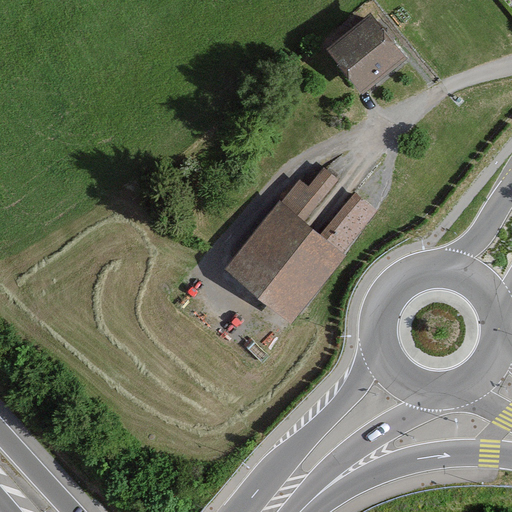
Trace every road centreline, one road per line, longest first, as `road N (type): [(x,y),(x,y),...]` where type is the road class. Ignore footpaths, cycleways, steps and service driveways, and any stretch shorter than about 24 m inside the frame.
road 1 (secondary): [(373,340),(332,408),(239,511)]
road 2 (motorway): [(314,511),(351,483),(411,459),(511,455)]
road 3 (secondary): [(288,511),(371,432),(434,396)]
